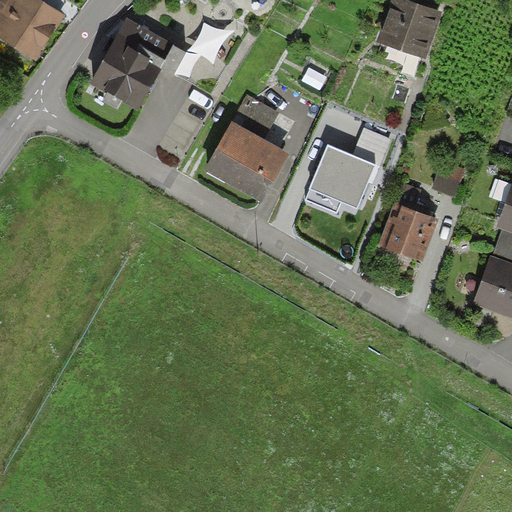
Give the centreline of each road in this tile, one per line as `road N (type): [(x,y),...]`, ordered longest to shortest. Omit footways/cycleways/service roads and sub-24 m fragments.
road 1 (residential): [(511,377),(29,100)]
road 2 (tertiary): [(29,100),(110,0)]
